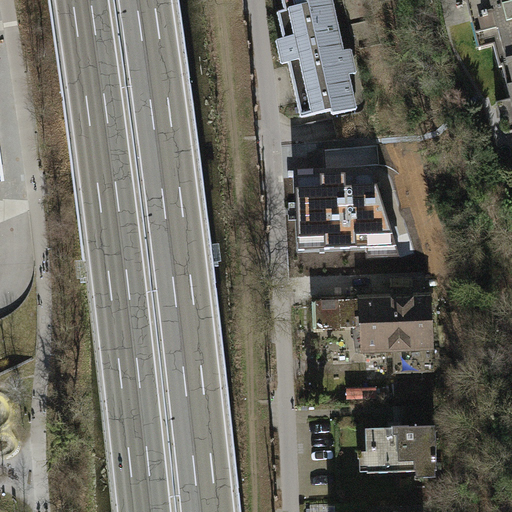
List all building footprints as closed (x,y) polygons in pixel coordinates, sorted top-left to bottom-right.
[(280,0),(283,9),(274,11),(280,39),(274,40),(280,65),(287,64),(299,119),(328,112),(329,116),(357,110),(349,77),(355,75),(349,50),(344,51),(332,0),(280,0)] [(500,67),(511,64),(511,0),(482,0),(484,5),(479,7),(483,20),(486,19),(499,68),(500,67)] [(511,64),(500,67),(511,113),(511,64)] [(297,198),(304,251),(410,238),(404,185),(297,198)] [(342,249),(305,249),(305,264),(342,264),(342,249)] [(429,298),(312,300),(313,328),(359,328),(360,349),(395,349),(396,374),(430,373),(429,298)] [(435,428),(365,428),(365,474),(435,473),(435,428)]
